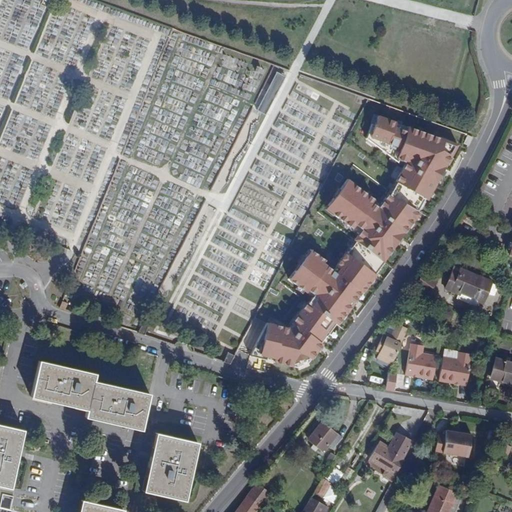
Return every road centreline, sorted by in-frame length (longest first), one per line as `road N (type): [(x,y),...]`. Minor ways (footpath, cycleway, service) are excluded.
road 1 (residential): [(318,390),(453,208),(511,77)]
road 2 (residential): [(318,390),(135,345),(60,321),(37,304)]
road 3 (residential): [(318,390),(511,415)]
road 4 (residential): [(212,511),(318,390)]
